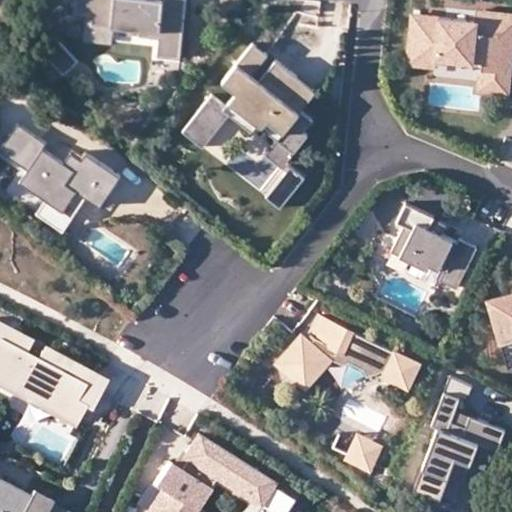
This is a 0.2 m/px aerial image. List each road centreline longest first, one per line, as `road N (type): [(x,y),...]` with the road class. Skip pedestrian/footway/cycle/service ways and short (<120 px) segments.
road 1 (residential): [(377,144),(354,189),(287,275),(255,304),(197,326)]
road 2 (residential): [(372,0),(367,106),(377,144)]
road 3 (residential): [(377,144),(511,191)]
